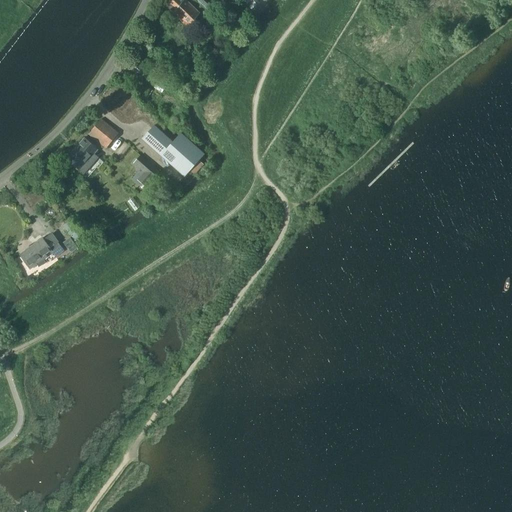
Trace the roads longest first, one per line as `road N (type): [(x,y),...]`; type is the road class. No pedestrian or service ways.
road 1 (unknown): [(313,0),(277,47),(254,102),(254,156),(284,201),(284,228),(90,511)]
road 2 (residential): [(0,179),(94,90),(146,0)]
